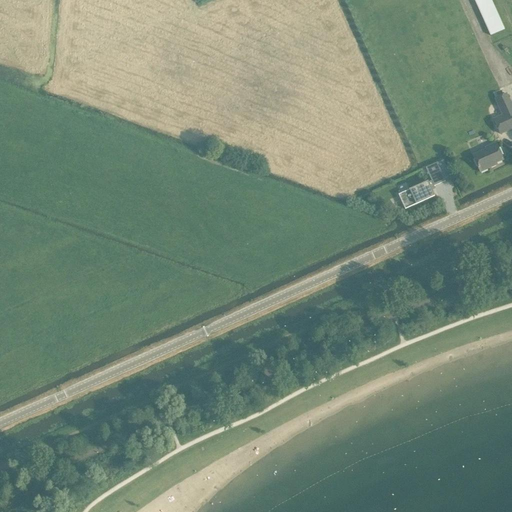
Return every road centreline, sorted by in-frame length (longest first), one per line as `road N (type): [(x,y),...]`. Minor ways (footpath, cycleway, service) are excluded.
road 1 (unknown): [(0,467),(511,235)]
road 2 (tertiary): [(0,423),(511,193)]
